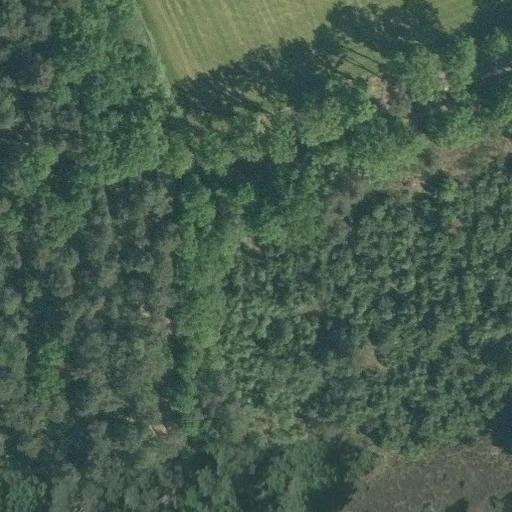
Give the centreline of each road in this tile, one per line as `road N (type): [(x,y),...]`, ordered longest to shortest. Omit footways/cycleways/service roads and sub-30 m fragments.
road 1 (track): [(511,54),(197,161),(157,159)]
road 2 (track): [(167,511),(167,238),(157,159)]
road 3 (track): [(157,159),(93,0)]
road 4 (track): [(157,159),(0,128)]
